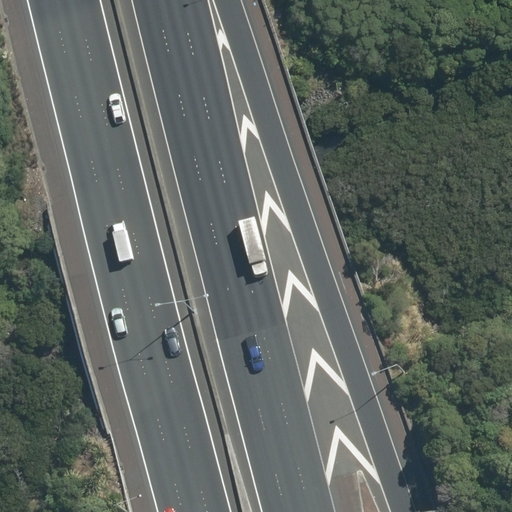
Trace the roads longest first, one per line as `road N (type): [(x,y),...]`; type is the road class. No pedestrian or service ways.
road 1 (motorway): [(230,0),(405,511)]
road 2 (motorway): [(205,511),(77,0)]
road 3 (motorway): [(159,0),(286,511)]
